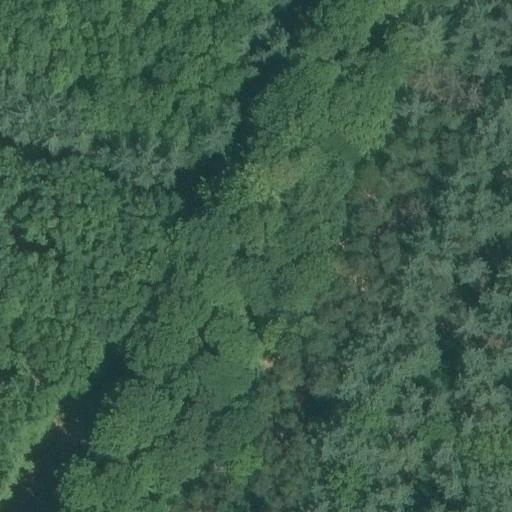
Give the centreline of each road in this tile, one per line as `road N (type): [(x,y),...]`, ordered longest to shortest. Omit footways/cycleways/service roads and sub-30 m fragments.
road 1 (track): [(126,511),(396,0)]
road 2 (track): [(511,139),(358,72)]
